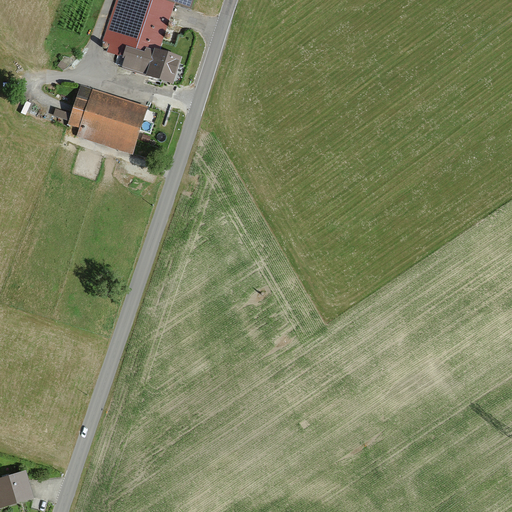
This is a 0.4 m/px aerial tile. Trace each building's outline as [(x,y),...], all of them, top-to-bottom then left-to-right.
[(149,47),(159,50),(175,1),(191,6),(192,0),(119,0),(106,39),(112,41),(109,50),(128,56),(131,47),(147,53),(149,47)] [(128,56),(125,65),(174,81),(182,58),(159,50),(149,47),(147,53),(131,47),(128,56)] [(145,108),(83,89),(73,122),(84,126),(82,133),(133,149),(145,108)] [(54,120),(68,123),(70,114),(56,111),(54,120)] [(24,474),(0,480),(0,507),(31,498),(24,474)]
